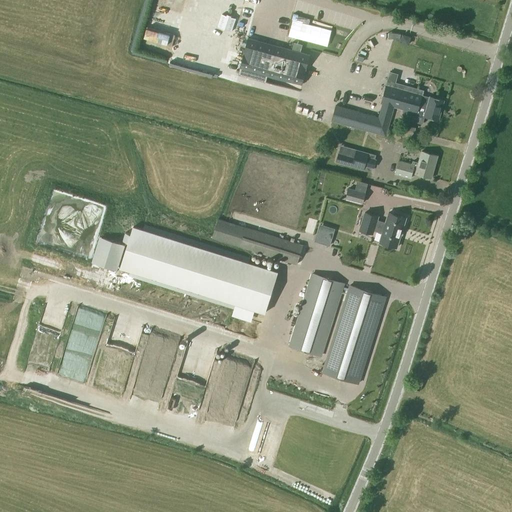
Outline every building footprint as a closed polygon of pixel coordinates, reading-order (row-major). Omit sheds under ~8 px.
[(408,45),(411,35),(401,32),(398,42),(408,45)] [(306,71),(305,71),(306,69),(310,55),(248,39),(244,52),(245,52),(244,54),(238,75),(265,83),(268,75),(302,84),(306,71)] [(423,95),(386,86),(381,103),(383,104),(379,117),(336,106),(331,121),(387,135),(394,107),(416,113),(415,118),(424,120),(425,117),(424,117),(424,116),(439,120),(444,101),(429,97),(429,98),(423,96),(423,95)] [(375,159),(376,155),(340,145),(336,162),(371,172),(372,168),(374,169),(377,160),(375,159)] [(417,166),(399,160),(395,174),(411,178),(413,173),(431,178),(437,156),(421,151),(417,166)] [(348,188),(346,198),(363,203),(366,193),(348,188)] [(360,230),(373,234),(375,230),(383,233),(380,242),(397,248),(406,218),(389,213),(386,223),(377,221),(379,217),(366,213),(360,230)] [(217,218),(211,237),(240,246),(246,227),(217,218)] [(246,227),(240,246),(297,264),(303,245),(246,227)] [(265,314),(278,272),(136,228),(123,270),(265,314)] [(316,241),(329,245),(333,233),(318,229),(315,240),(316,241)] [(313,274),(290,346),(321,356),(344,283),(313,274)] [(359,384),(386,297),(351,285),(323,373),(359,384)]
